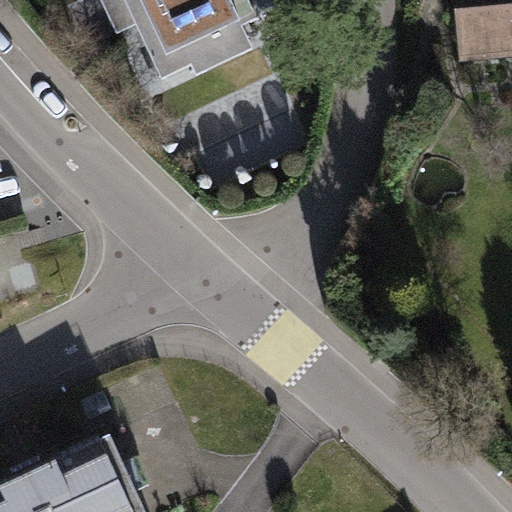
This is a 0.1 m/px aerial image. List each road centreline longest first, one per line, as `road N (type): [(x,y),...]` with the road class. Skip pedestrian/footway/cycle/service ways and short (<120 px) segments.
road 1 (residential): [(202,265),(472,511)]
road 2 (residential): [(202,265),(321,208),(356,122),(376,32),(370,0)]
road 3 (residential): [(0,52),(202,265)]
road 4 (residential): [(0,371),(103,327),(202,265)]
